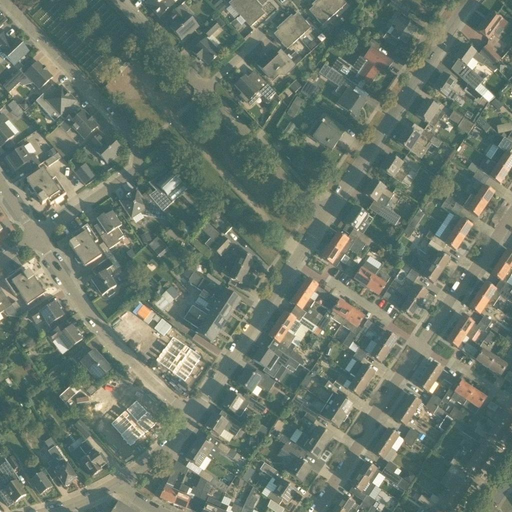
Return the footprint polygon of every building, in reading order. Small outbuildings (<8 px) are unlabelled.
[(149,0),(147,2),(153,9),(152,10),(160,18),(173,5),(168,0),(149,0)] [(217,0),(212,6),(215,9),(223,3),(219,0),(217,0)] [(254,0),(233,0),(228,4),(239,16),(256,1),(254,0)] [(317,0),(313,4),(315,6),(308,12),(322,26),(334,15),(319,0),(317,0)] [(319,0),(334,15),(346,5),(341,0),(319,0)] [(403,7),(393,0),(392,0),(389,5),(399,12),(403,7)] [(261,7),(256,1),(239,16),(250,28),(265,15),(259,9),(261,7)] [(225,9),(222,6),(216,11),(220,15),(225,9)] [(187,13),(181,7),(168,19),(174,25),(170,29),(181,41),(188,34),(189,36),(198,27),(186,14),(187,13)] [(493,32),(497,27),(502,31),(507,24),(502,20),(491,12),(482,25),(481,24),(476,32),(488,40),(493,33),(493,32)] [(289,18),(284,23),(299,39),(311,29),(297,14),(291,19),(289,18)] [(393,47),(398,40),(404,45),(415,30),(398,19),(396,18),(391,25),(395,28),(386,42),(393,47)] [(216,22),(220,29),(226,26),(222,19),(216,22)] [(240,27),(235,22),(231,26),(236,31),(240,27)] [(208,38),(211,36),(219,29),(214,23),(203,33),(208,38)] [(284,23),(278,28),(279,30),(273,35),(287,50),(299,39),(284,23)] [(341,31),(345,33),(350,31),(353,27),(346,23),(341,31)] [(0,56),(4,61),(6,59),(14,67),(18,62),(20,64),(25,59),(23,57),(28,53),(16,40),(12,44),(3,35),(0,37),(0,50),(2,53),(0,54),(0,56)] [(202,60),(208,66),(217,57),(220,55),(215,49),(206,39),(194,51),(192,53),(200,61),(202,60)] [(367,47),(371,50),(375,53),(380,46),(371,40),(367,47)] [(316,46),(314,42),(307,47),(310,51),(316,46)] [(454,55),(456,57),(454,59),(457,62),(467,69),(460,79),(460,80),(468,86),(474,92),(475,91),(483,82),(471,71),(477,64),(477,63),(482,67),(483,65),(487,60),(480,53),(478,56),(475,54),(476,53),(464,45),(459,52),(457,51),(454,55)] [(487,46),(480,52),(480,53),(487,60),(494,67),(501,61),(487,46)] [(392,64),(375,53),(371,50),(365,58),(361,56),(353,69),(339,59),(331,70),(356,87),(361,90),(364,85),(368,88),(379,71),(384,74),(392,64)] [(276,71),(280,75),(285,76),(295,66),(281,51),(275,56),(271,51),(267,56),(266,55),(266,56),(263,59),(262,59),(262,60),(256,65),(269,79),(276,71)] [(292,51),(288,55),(292,60),(294,58),(297,56),(293,52),(292,51)] [(294,59),(291,61),(295,66),(298,63),(301,60),(297,56),(294,59)] [(495,67),(497,70),(500,73),(505,67),(500,62),(495,67)] [(26,77),(33,84),(39,90),(53,78),(47,72),(47,71),(44,67),(43,68),(38,63),(33,67),(25,75),(26,77)] [(331,70),(325,79),(338,88),(335,93),(343,99),(338,106),(355,118),(365,103),(352,94),(356,87),(331,70)] [(19,84),(24,79),(18,73),(4,87),(9,94),(19,84)] [(276,95),(257,74),(249,81),(247,79),(245,77),(235,87),(242,95),(240,97),(246,102),(246,103),(258,92),(262,96),(268,102),(276,95)] [(455,85),(455,84),(443,76),(433,90),(453,103),(462,89),(455,85)] [(296,82),(289,88),(295,94),(301,88),(296,82)] [(307,82),(300,93),(305,96),(312,85),(307,82)] [(54,112),(59,117),(75,102),(61,87),(57,91),(52,86),(36,102),(49,116),(54,112)] [(474,92),(468,86),(463,91),(475,100),(474,102),(479,105),(483,99),(475,91),(474,92)] [(283,93),(288,98),(292,95),(287,89),(283,93)] [(483,99),(488,103),(493,99),(487,94),(483,99)] [(491,104),(498,111),(504,106),(497,99),(491,104)] [(25,100),(19,106),(24,112),(30,106),(25,100)] [(416,116),(428,125),(434,128),(439,121),(440,121),(444,114),(438,110),(426,101),(416,116)] [(13,102),(7,107),(11,111),(17,106),(13,102)] [(294,119),(299,111),(291,106),(287,115),(294,119)] [(73,113),(64,122),(71,129),(72,128),(84,140),(98,127),(92,121),(93,121),(90,117),(89,118),(83,112),(77,118),(73,113)] [(457,129),(468,135),(473,126),(453,113),(449,119),(459,126),(457,129)] [(3,116),(0,118),(0,148),(14,137),(4,125),(8,121),(3,116)] [(481,129),(486,124),(480,118),(476,125),(481,129)] [(312,139),(327,149),(332,152),(345,132),(326,119),(312,139)] [(441,144),(432,138),(433,137),(423,131),(420,137),(411,131),(410,131),(407,129),(397,144),(409,153),(416,157),(423,147),(425,149),(428,143),(431,145),(437,149),(441,144)] [(98,135),(89,144),(97,153),(96,153),(107,165),(115,157),(114,155),(120,149),(111,139),(106,143),(98,135)] [(490,161),(508,173),(511,166),(511,158),(511,157),(511,155),(511,145),(505,141),(500,138),(498,136),(491,146),(498,150),(490,161)] [(28,158),(23,149),(7,159),(15,172),(21,169),(26,176),(40,166),(32,155),(28,158)] [(53,149),(47,153),(50,158),(57,154),(53,149)] [(45,163),(46,165),(48,167),(61,159),(58,154),(45,163)] [(380,171),(392,179),(401,185),(406,177),(410,170),(416,174),(420,168),(406,158),(402,164),(389,156),(380,171)] [(482,180),(485,176),(500,185),(508,173),(490,161),(487,159),(479,170),(471,165),(468,170),(475,175),(482,180)] [(85,164),(74,173),(85,185),(95,176),(85,164)] [(43,171),(35,176),(27,182),(30,187),(28,188),(28,189),(31,194),(33,194),(34,193),(38,198),(37,198),(42,206),(47,202),(50,206),(54,203),(55,205),(57,205),(62,202),(62,200),(61,198),(66,195),(55,179),(51,182),(43,171)] [(170,172),(168,173),(167,172),(148,184),(156,192),(148,197),(161,211),(171,201),(167,197),(181,184),(176,178),(170,172)] [(475,199),(486,206),(493,194),(479,185),(482,180),(475,175),(471,181),(475,184),(473,187),(480,192),(475,199)] [(382,208),(377,216),(394,227),(400,219),(385,209),(390,201),(394,196),(384,189),(385,189),(373,181),(363,196),(382,208)] [(162,213),(148,197),(146,194),(140,198),(137,192),(131,196),(130,194),(125,198),(126,199),(120,203),(131,219),(140,213),(142,216),(169,222),(170,222),(162,213)] [(463,209),(467,211),(477,218),(486,206),(475,199),(471,196),(466,202),(461,199),(457,203),(448,197),(444,203),(453,209),(460,214),(461,213),(463,209)] [(453,209),(444,203),(441,208),(454,217),(446,228),(463,240),(471,227),(463,222),(466,217),(461,213),(460,214),(453,209)] [(360,212),(355,208),(344,224),(346,226),(347,226),(350,228),(353,230),(349,236),(363,245),(364,246),(367,248),(372,241),(363,235),(368,227),(362,223),(367,217),(367,216),(360,211),(360,212)] [(104,243),(109,250),(120,243),(118,241),(123,237),(118,229),(122,226),(112,212),(104,217),(103,216),(96,220),(106,234),(100,237),(104,243)] [(209,218),(213,223),(220,217),(215,212),(209,218)] [(191,234),(192,226),(181,228),(183,236),(191,234)] [(85,268),(93,263),(101,257),(94,245),(98,243),(87,227),(83,230),(81,228),(80,228),(75,231),(74,233),(76,234),(71,237),(74,241),(69,245),(73,252),(74,252),(77,257),(75,258),(75,259),(78,264),(80,264),(81,264),(85,268)] [(163,234),(168,240),(176,233),(171,228),(163,234)] [(463,240),(446,228),(439,239),(429,233),(425,238),(431,242),(443,250),(446,245),(455,252),(463,240)] [(151,241),(148,233),(140,236),(143,244),(151,241)] [(339,254),(340,253),(344,256),(345,257),(349,251),(356,256),(359,251),(360,252),(364,246),(349,236),(347,241),(337,234),(329,247),(339,254)] [(216,245),(225,253),(232,246),(223,237),(220,240),(216,236),(212,241),(216,245)] [(148,246),(158,257),(167,249),(157,238),(148,246)] [(443,250),(431,242),(427,248),(430,250),(422,260),(431,266),(441,273),(449,261),(440,254),(443,250)] [(99,246),(107,259),(112,256),(109,250),(104,243),(99,246)] [(216,245),(209,252),(218,260),(225,253),(216,245)] [(340,253),(339,254),(329,247),(327,246),(323,252),(325,253),(321,259),(329,264),(335,268),(339,262),(340,263),(344,256),(340,253)] [(234,258),(231,265),(247,272),(253,260),(241,255),(235,249),(230,254),(234,258)] [(131,250),(126,253),(130,259),(135,256),(131,250)] [(509,270),(511,265),(511,254),(507,251),(499,263),(509,270)] [(113,267),(111,264),(115,261),(112,256),(107,259),(108,260),(91,271),(96,278),(91,281),(102,297),(106,295),(108,298),(115,294),(112,290),(116,287),(110,278),(112,277),(112,273),(110,269),(113,267)] [(400,256),(392,256),(393,262),(397,262),(398,264),(401,263),(400,256)] [(379,269),(381,264),(369,257),(366,263),(379,269)] [(120,258),(115,261),(121,269),(125,266),(120,258)] [(229,279),(241,285),(247,272),(231,265),(225,262),(222,268),(224,269),(221,275),(229,279)] [(340,263),(339,262),(335,268),(343,273),(347,267),(343,265),(340,263)] [(378,271),(366,263),(354,280),(366,288),(378,271)] [(511,273),(511,271),(509,270),(499,263),(491,275),(500,281),(497,286),(511,295),(511,288),(511,287),(505,284),(511,273)] [(406,265),(402,271),(408,275),(412,270),(406,265)] [(441,273),(431,266),(423,278),(433,285),(441,273)] [(347,267),(343,273),(350,278),(354,272),(350,269),(347,267)] [(420,274),(412,270),(408,275),(416,280),(420,274)] [(19,295),(27,307),(44,295),(41,291),(42,290),(43,288),(40,283),(38,283),(36,284),(33,279),(29,272),(23,275),(20,271),(16,274),(15,273),(13,272),(8,276),(8,277),(9,279),(5,282),(15,298),(19,295)] [(390,279),(378,271),(366,288),(378,297),(390,279)] [(199,291),(205,282),(203,281),(203,280),(194,272),(189,281),(190,285),(199,291)] [(405,281),(407,283),(412,286),(416,280),(408,275),(405,281)] [(324,301),(328,295),(321,290),(317,287),(307,280),(298,293),(309,299),(313,293),(317,296),(324,301)] [(205,282),(199,291),(202,293),(203,292),(233,312),(236,307),(239,306),(239,302),(240,301),(225,291),(222,296),(212,289),(208,286),(209,284),(208,283),(207,284),(205,282)] [(167,284),(162,289),(166,293),(171,288),(167,284)] [(485,284),(477,296),(487,303),(493,307),(499,299),(500,296),(511,304),(511,295),(497,286),(494,290),(485,284)] [(416,287),(408,299),(419,306),(427,294),(416,287)] [(171,288),(166,293),(174,300),(179,295),(171,288)] [(205,310),(210,313),(226,323),(226,322),(228,322),(230,318),(229,317),(233,312),(203,292),(202,293),(199,298),(208,305),(205,310)] [(0,314),(4,312),(12,307),(11,306),(3,293),(0,294),(0,314)] [(174,300),(166,293),(161,298),(168,306),(174,300)] [(305,314),(302,319),(317,329),(324,318),(323,318),(310,309),(314,303),(313,302),(309,299),(298,293),(290,304),(305,314)] [(393,298),(390,296),(386,293),(382,299),(389,304),(393,298)] [(411,318),(419,306),(408,299),(408,300),(402,295),(400,298),(392,293),(390,296),(393,298),(389,304),(400,311),(411,318)] [(324,318),(317,329),(321,331),(323,332),(330,322),(329,321),(330,319),(341,326),(352,310),(339,302),(328,295),(324,301),(325,301),(329,304),(332,306),(328,311),(323,318),(324,318)] [(479,316),(487,303),(477,296),(469,309),(479,316)] [(43,321),(48,327),(63,317),(59,311),(62,309),(57,302),(50,306),(47,301),(27,314),(36,326),(43,321)] [(329,304),(325,301),(321,307),(325,310),(328,311),(332,306),(329,304)] [(16,303),(11,306),(20,319),(25,315),(16,303)] [(192,307),(188,314),(218,334),(222,329),(223,329),(226,325),(225,324),(226,323),(210,313),(207,317),(192,307)] [(359,333),(362,329),(358,327),(364,318),(352,310),(341,326),(351,333),(349,335),(342,346),(348,349),(352,344),(355,339),(359,333)] [(493,318),(498,321),(503,314),(497,310),(493,318)] [(321,331),(317,329),(302,319),(299,323),(284,313),(276,326),(292,336),(298,327),(300,328),(301,326),(306,329),(317,337),(321,331)] [(218,334),(188,314),(184,320),(199,330),(196,334),(211,345),(212,343),(215,342),(215,339),(218,334)] [(462,318),(455,330),(465,337),(469,339),(472,341),(479,330),(484,333),(487,328),(480,323),(477,327),(462,318)] [(483,318),(480,323),(487,328),(491,323),(483,318)] [(367,321),(363,327),(369,330),(371,332),(375,326),(367,321)] [(66,323),(47,337),(52,343),(58,339),(67,351),(82,340),(81,338),(82,337),(78,332),(77,334),(72,327),(70,328),(66,323)] [(160,324),(154,329),(160,337),(166,332),(160,324)] [(300,357),(292,352),(295,347),(297,348),(301,342),(300,342),(292,336),(276,326),(268,338),(280,346),(277,351),(288,358),(302,367),(303,365),(298,361),(300,357)] [(386,333),(375,326),(371,332),(377,336),(373,343),(377,346),(378,345),(388,352),(396,340),(386,333)] [(457,349),(466,355),(471,347),(466,344),(465,345),(461,343),(465,337),(455,330),(446,342),(457,349)] [(495,334),(494,336),(490,333),(484,341),(489,344),(489,343),(492,345),(498,336),(495,334)] [(165,349),(156,361),(172,374),(184,384),(193,372),(203,360),(175,338),(166,350),(165,349)] [(380,364),(388,352),(378,345),(377,346),(370,357),(380,364)] [(472,359),(477,351),(471,347),(466,355),(472,359)] [(281,368),(282,368),(288,358),(277,351),(274,356),(261,348),(252,361),(265,370),(271,361),(281,368)] [(84,349),(73,360),(79,366),(81,364),(98,383),(111,370),(94,352),(90,356),(84,349)] [(359,349),(355,354),(363,360),(367,354),(364,352),(359,349)] [(495,359),(483,351),(476,361),(488,369),(495,359)] [(349,374),(355,378),(366,385),(374,373),(360,364),(363,360),(355,354),(352,360),(356,363),(349,374)] [(495,359),(488,369),(500,378),(507,367),(495,359)] [(432,364),(424,375),(435,382),(443,371),(432,364)] [(237,384),(251,394),(257,397),(261,391),(267,395),(275,383),(265,377),(262,382),(246,371),(237,384)] [(427,394),(435,382),(424,375),(416,387),(427,394)] [(452,386),(456,380),(448,375),(444,381),(450,385),(452,386)] [(358,398),(366,385),(355,378),(351,384),(339,376),(335,382),(358,398)] [(332,386),(330,385),(322,380),(318,386),(330,393),(334,387),(332,386)] [(88,381),(82,387),(90,396),(96,390),(88,381)] [(451,399),(460,405),(462,407),(473,391),(461,383),(454,395),(448,391),(442,401),(447,405),(451,399)] [(75,395),(69,388),(58,398),(65,405),(75,395)] [(117,389),(111,394),(118,401),(124,396),(117,389)] [(473,391),(462,407),(475,415),(485,399),(473,391)] [(222,407),(235,415),(239,418),(248,405),(231,393),(222,407)] [(334,394),(330,400),(326,405),(345,417),(352,406),(334,394)] [(438,407),(441,402),(433,396),(429,402),(437,408),(438,407)] [(290,404),(306,414),(316,421),(319,416),(338,428),(345,417),(326,405),(323,409),(320,414),(295,397),(290,404)] [(423,406),(420,404),(410,397),(402,409),(413,416),(416,411),(419,413),(423,406)] [(437,408),(429,402),(425,408),(434,414),(437,408)] [(7,403),(1,407),(5,412),(10,408),(7,403)] [(135,403),(111,428),(121,439),(131,450),(146,435),(146,436),(158,424),(147,414),(135,403)] [(256,403),(252,407),(263,414),(266,410),(256,403)] [(486,408),(494,413),(498,408),(490,403),(486,408)] [(454,408),(449,415),(455,419),(459,412),(457,410),(454,408)] [(413,416),(402,409),(394,420),(405,427),(413,416)] [(437,411),(434,416),(440,419),(443,414),(437,411)] [(465,416),(459,412),(455,419),(461,423),(465,416)] [(496,424),(507,431),(511,422),(511,416),(504,412),(496,424)] [(316,421),(306,414),(302,419),(312,426),(316,421)] [(205,428),(218,437),(223,430),(235,438),(242,426),(230,418),(227,424),(214,415),(205,428)] [(472,430),(478,421),(472,416),(466,426),(465,427),(472,431),(472,430)] [(439,429),(445,433),(453,421),(446,417),(439,429)] [(92,434),(79,421),(74,426),(86,440),(92,434)] [(484,433),(488,436),(499,443),(507,431),(496,424),(493,429),(486,424),(482,430),(477,427),(474,432),(474,433),(481,438),(484,433)] [(474,441),(467,452),(470,454),(484,464),(492,452),(482,445),(478,443),(481,438),(474,433),(474,432),(472,430),(472,431),(465,427),(462,433),(474,441)] [(331,438),(318,429),(311,440),(324,449),(331,438)] [(411,429),(407,436),(415,441),(419,435),(411,429)] [(380,442),(390,449),(399,437),(388,430),(380,442)] [(316,460),(324,449),(311,440),(303,435),(296,445),(289,441),(284,437),(283,437),(280,442),(285,445),(295,452),(298,448),(303,451),(307,454),(316,460)] [(411,447),(415,441),(407,436),(403,441),(402,442),(403,442),(411,447)] [(205,458),(206,458),(213,447),(199,438),(192,449),(205,458)] [(68,467),(55,448),(56,448),(50,439),(44,443),(50,452),(49,452),(54,460),(48,464),(64,488),(65,487),(69,486),(71,483),(76,480),(68,467)] [(250,439),(249,447),(257,447),(258,439),(250,439)] [(88,458),(81,463),(92,478),(101,471),(100,470),(101,470),(100,469),(105,466),(103,464),(106,462),(100,454),(97,456),(86,441),(79,447),(88,458)] [(372,454),(383,461),(390,449),(380,442),(372,454)] [(220,444),(216,449),(217,450),(228,457),(232,460),(236,454),(232,452),(220,444)] [(301,456),(295,452),(285,445),(280,453),(277,456),(285,462),(293,467),(288,474),(301,483),(310,470),(297,461),(301,456)] [(185,460),(198,469),(205,458),(192,449),(185,460)] [(467,452),(460,462),(454,458),(449,466),(451,467),(458,472),(466,477),(469,472),(476,476),(484,464),(470,454),(467,452)] [(6,462),(8,465),(13,472),(20,467),(13,457),(6,462)] [(13,472),(8,465),(6,462),(0,466),(0,480),(5,488),(4,489),(5,489),(0,492),(0,496),(8,508),(14,503),(15,504),(16,503),(17,504),(22,501),(21,500),(26,496),(16,482),(18,480),(19,482),(19,481),(13,472)] [(160,499),(173,505),(178,494),(175,492),(172,491),(179,473),(185,476),(188,470),(176,462),(165,488),(160,499)] [(366,463),(358,475),(368,482),(376,471),(366,463)] [(385,469),(393,475),(394,474),(397,469),(388,463),(385,469)] [(260,470),(272,479),(276,472),(265,464),(260,470)] [(34,490),(35,489),(40,496),(45,492),(47,494),(50,491),(49,489),(51,488),(42,474),(41,474),(35,465),(26,471),(32,480),(29,482),(34,490)] [(455,477),(458,472),(451,467),(447,473),(452,476),(444,488),(450,492),(451,492),(461,499),(469,487),(455,477)] [(381,475),(389,481),(397,487),(401,480),(393,475),(385,469),(381,475)] [(198,477),(206,482),(210,485),(214,479),(202,471),(198,477)] [(415,477),(407,472),(403,479),(410,484),(415,477)] [(361,493),(366,496),(367,497),(367,496),(374,486),(368,482),(358,475),(350,487),(361,494),(361,493)] [(270,501),(278,507),(278,506),(282,501),(287,504),(295,492),(281,482),(276,479),(275,480),(272,485),(278,488),(274,494),(272,493),(268,499),(270,501)] [(208,494),(212,486),(210,485),(206,482),(202,492),(208,494)] [(185,510),(190,499),(186,497),(189,490),(181,486),(178,494),(173,505),(185,510)] [(192,500),(197,503),(202,492),(193,488),(190,494),(194,496),(192,500)] [(203,505),(208,494),(202,492),(197,503),(203,505)] [(451,492),(450,492),(443,504),(453,511),(461,499),(451,492)] [(431,495),(428,501),(436,506),(439,501),(436,499),(431,495)] [(252,511),(253,510),(252,510),(257,500),(251,497),(249,496),(245,504),(241,511),(252,511)] [(367,497),(366,496),(362,502),(371,508),(375,502),(367,496),(367,497)] [(436,506),(428,501),(420,496),(417,501),(429,509),(427,511),(434,511),(433,511),(436,506)] [(221,504),(229,507),(231,500),(224,497),(221,504)] [(359,507),(354,504),(343,497),(336,509),(340,511),(357,511),(358,511),(359,511),(361,510),(363,511),(374,511),(375,511),(371,508),(362,502),(359,507)] [(220,504),(208,499),(205,506),(201,511),(217,511),(220,507),(219,507),(220,504)] [(241,511),(245,504),(236,500),(231,509),(220,504),(219,507),(220,507),(217,511),(241,511)] [(270,501),(267,508),(272,511),(282,511),(283,510),(278,506),(278,507),(270,501)] [(131,511),(118,503),(113,511),(110,509),(103,511),(131,511)]
